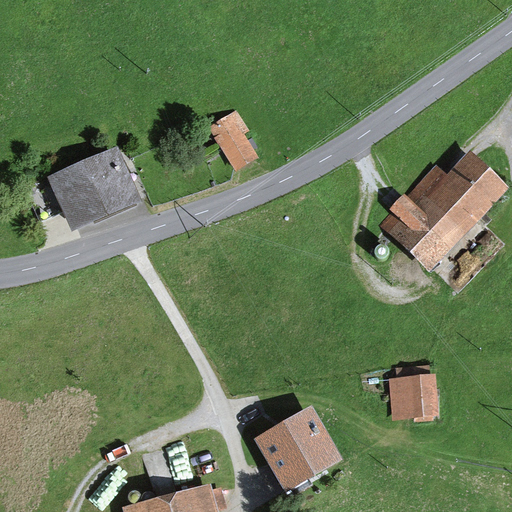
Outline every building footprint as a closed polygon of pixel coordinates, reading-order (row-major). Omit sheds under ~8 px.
[(230,118),(210,130),(234,171),(254,159),(230,118)] [(389,235),(421,265),(497,183),(465,153),(413,209),(399,196),(388,208),(402,221),(389,235)] [(117,157),(53,182),(73,234),(137,209),(117,157)] [(426,374),(388,376),(391,412),(428,410),(426,374)] [(302,409),(249,435),(275,488),(328,462),(302,409)] [(211,511),(203,482),(120,505),(122,511),(211,511)]
